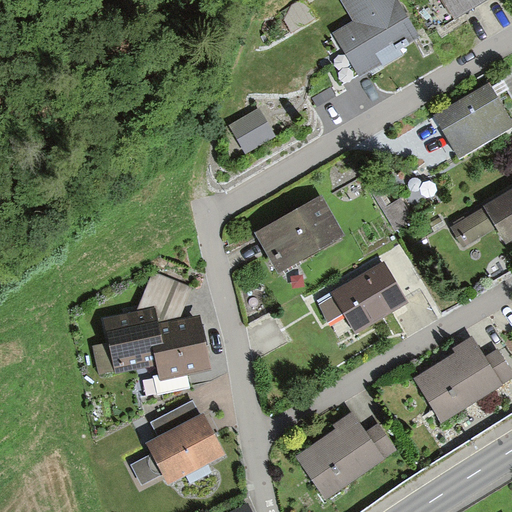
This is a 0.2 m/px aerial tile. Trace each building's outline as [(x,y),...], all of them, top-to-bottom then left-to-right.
[(393,49),(412,37),(389,0),(346,0),(359,21),(334,36),(354,69),(373,58),(378,67),(397,55),(393,49)] [(439,27),(481,0),(439,0),(427,7),(439,27)] [(455,157),(511,125),(488,86),(432,118),(455,157)] [(274,138),(259,111),(232,125),(247,152),(274,138)] [(511,192),(454,228),(463,242),(495,222),(503,235),(511,229),(511,192)] [(264,230),(284,267),(336,239),(316,203),(264,230)] [(399,299),(379,266),(318,302),(330,321),(346,312),(355,326),(399,299)] [(158,373),(202,364),(193,319),(175,323),(187,289),(155,279),(138,314),(101,322),(111,368),(155,358),(158,373)] [(467,344),(418,376),(442,413),(506,372),(494,354),(480,364),(467,344)] [(154,453),(130,465),(140,483),(160,472),(164,479),(215,452),(189,404),(153,424),(160,436),(148,442),(154,453)] [(349,421),(300,454),(325,491),(389,447),(376,429),(361,439),(349,421)]
